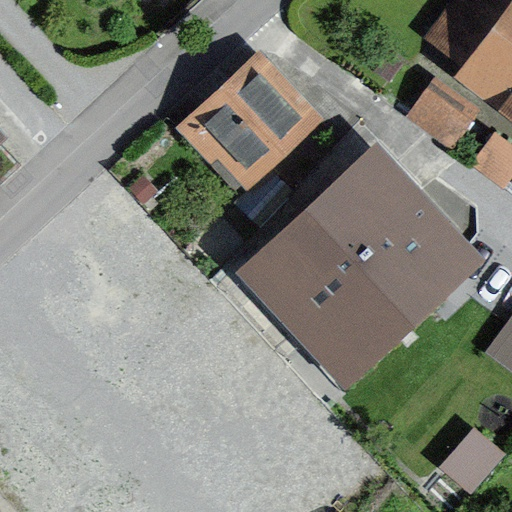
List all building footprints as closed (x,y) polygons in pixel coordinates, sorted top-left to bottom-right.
[(511,0),(456,0),(433,31),(511,91),(511,0)] [(186,133),(235,185),(303,121),(274,90),(283,81),(263,61),(186,133)] [(471,120),(430,88),(409,115),(451,147),(471,120)] [(511,148),(494,135),(473,164),(501,185),(511,170),(511,148)] [(312,334),(343,366),(466,253),(375,155),(241,278),(301,343),(312,334)] [(511,319),(488,353),(511,370),(511,319)] [(478,436),(453,464),(476,484),(501,456),(478,436)] [(489,507),(483,511),(511,511),(511,487),(509,484),(487,505),(489,507)]
